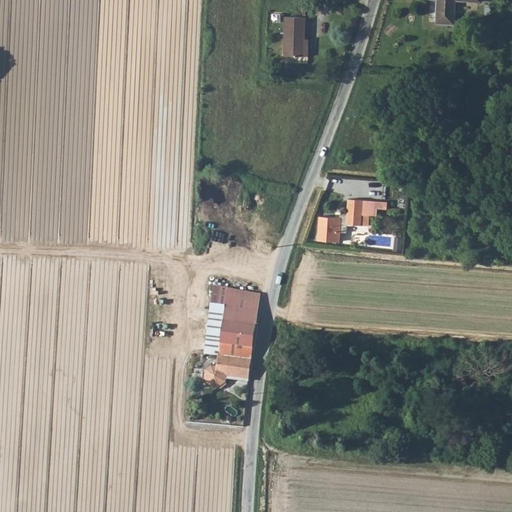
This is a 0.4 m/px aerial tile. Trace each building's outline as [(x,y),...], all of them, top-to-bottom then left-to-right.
[(438,0),(437,23),(455,24),(457,1),(481,3),(480,0),(438,0)] [(285,22),(284,62),(308,62),(308,50),(304,50),(305,22),(285,22)] [(348,199),(347,213),(362,214),(363,199),(348,199)] [(362,214),(370,215),(377,215),(378,200),(363,199),(362,214)] [(347,213),(339,213),(339,217),(320,216),(318,240),(340,241),(341,232),(347,232),(348,224),(369,226),(370,215),(362,214),(347,213)] [(213,286),(205,355),(218,357),(234,358),(252,360),(259,305),(260,299),(227,295),(228,289),(213,286)] [(228,289),(227,295),(260,299),(261,293),(228,289)] [(234,358),(218,357),(217,368),(212,368),(207,372),(206,382),(211,388),(220,389),(227,383),(227,379),(249,381),(252,360),(234,358)]
